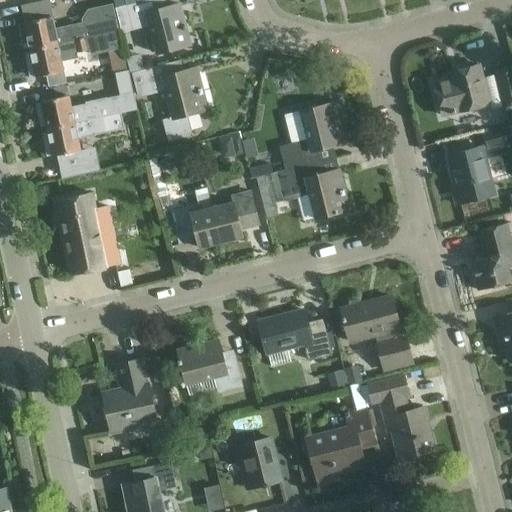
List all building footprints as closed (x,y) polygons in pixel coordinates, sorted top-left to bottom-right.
[(157,53),(170,50),(189,45),(179,4),(160,9),(157,0),(143,0),(115,7),(122,32),(150,26),(157,53)] [(81,19),(82,22),(83,22),(86,38),(87,38),(119,31),(112,4),(87,10),(81,19)] [(44,18),(24,22),(30,49),(57,44),(71,41),(86,38),(83,22),(82,22),(54,28),(51,16),(44,18)] [(32,59),(27,60),(30,76),(35,75),(36,77),(55,73),(63,71),(61,62),(77,58),(76,54),(90,51),(91,55),(108,52),(112,73),(127,70),(119,31),(87,38),(86,38),(71,41),(57,44),(30,49),(32,59)] [(140,55),(126,59),(130,73),(143,69),(140,55)] [(145,69),(131,73),(138,98),(167,90),(173,116),(162,119),(168,141),(192,135),(187,114),(206,109),(196,68),(177,73),(174,62),(154,67),(145,69)] [(433,83),(442,116),(489,104),(478,65),(460,70),(461,75),(433,83)] [(503,106),(511,103),(511,67),(495,71),(503,106)] [(61,97),(41,101),(41,103),(46,124),(46,126),(47,128),(74,123),(89,119),(104,116),(120,113),(136,109),(133,92),(119,95),(107,98),(107,97),(85,102),(85,103),(71,106),(70,104),(69,96),(61,97)] [(149,102),(140,104),(144,119),(153,117),(149,102)] [(343,143),(337,120),(342,118),(338,102),(333,103),(333,102),(300,111),(308,141),(279,148),(285,169),(285,170),(315,162),(313,151),(343,143)] [(47,128),(49,138),(43,139),(47,155),(52,154),(53,156),(80,150),(77,138),(107,132),(104,116),(89,119),(74,123),(47,128)] [(511,142),(507,127),(481,133),(485,148),(511,142)] [(120,156),(145,150),(142,137),(116,144),(120,156)] [(195,143),(180,147),(183,162),(190,161),(193,172),(201,170),(195,143)] [(480,148),(448,156),(460,201),(455,202),(455,204),(492,194),(480,148)] [(155,153),(147,154),(151,175),(159,173),(156,156),(155,153)] [(273,173),(255,177),(260,197),(266,218),(278,215),(275,203),(297,198),(309,195),(315,219),(348,210),(338,169),(319,174),(315,162),(285,170),(285,169),(277,171),(277,172),(273,173)] [(260,166),(249,168),(251,178),(255,177),(273,173),(270,163),(260,166)] [(156,182),(161,208),(171,206),(165,180),(156,182)] [(258,224),(250,191),(232,195),(234,201),(211,207),(220,243),(242,237),(239,226),(257,222),(257,225),(258,224)] [(56,200),(71,274),(119,264),(115,244),(107,206),(94,208),(91,193),(56,200)] [(196,237),(199,248),(220,243),(211,207),(200,210),(198,204),(170,211),(177,241),(196,237)] [(478,291),(497,286),(510,282),(507,268),(511,267),(511,247),(506,224),(477,231),(484,258),(470,262),(478,291)] [(343,317),(342,318),(343,321),(345,321),(351,341),(376,335),(385,370),(412,363),(405,338),(399,340),(396,330),(399,329),(390,296),(373,301),(374,304),(342,313),(343,317)] [(308,359),(331,353),(323,322),(307,326),(303,310),(286,315),(286,317),(260,324),(259,321),(258,322),(266,353),(303,343),(308,359)] [(511,312),(493,318),(497,334),(501,333),(508,360),(511,359),(511,312)] [(242,386),(234,356),(223,359),(218,340),(177,351),(186,384),(217,375),(221,392),(242,386)] [(347,385),(341,361),(338,362),(336,355),(308,362),(311,374),(329,370),(330,375),(327,376),(330,390),(347,385)] [(146,384),(141,359),(115,365),(121,389),(102,393),(111,432),(156,422),(147,384),(146,384)] [(156,360),(146,363),(148,375),(152,374),(154,382),(159,381),(157,372),(158,372),(156,360)] [(361,381),(357,365),(344,369),(348,384),(361,381)] [(372,403),(380,401),(388,431),(392,430),(399,459),(434,450),(423,407),(407,411),(403,395),(408,393),(403,376),(367,385),(372,403)] [(375,444),(359,383),(346,387),(353,411),(345,413),(349,428),(307,439),(314,464),(318,484),(338,479),(335,465),(353,460),(355,466),(363,464),(359,448),(375,444)] [(263,485),(263,487),(268,486),(267,484),(280,480),(276,461),(269,437),(235,446),(247,489),(263,485)] [(210,445),(173,452),(174,459),(193,456),(199,459),(212,457),(210,445)] [(170,462),(158,464),(139,469),(142,481),(122,485),(128,511),(163,511),(159,491),(176,487),(170,462)] [(0,511),(9,511),(5,489),(0,489),(0,511)]
